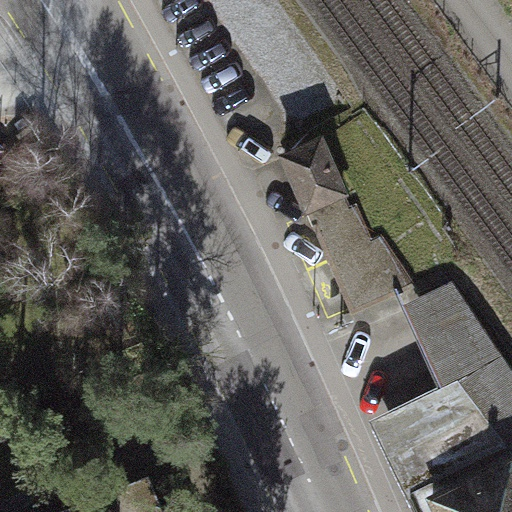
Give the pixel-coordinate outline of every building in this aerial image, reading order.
[(270,150),(293,211),(338,194),(315,134),(270,150)] [(303,215),(343,310),(387,292),(347,196),(303,215)] [(407,308),(442,391),(458,382),(504,450),(511,446),(511,370),(454,284),(407,308)] [(442,391),(368,422),(413,511),(511,511),(511,462),(504,450),(458,382),(442,391)] [(39,511),(170,511),(152,466),(39,511)]
